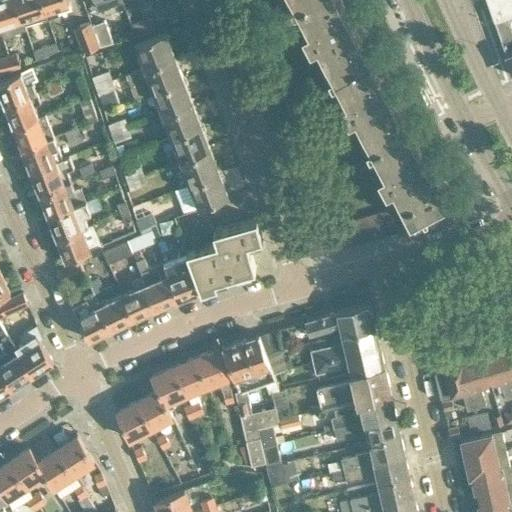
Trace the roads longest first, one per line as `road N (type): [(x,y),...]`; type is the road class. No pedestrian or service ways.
road 1 (residential): [(296,288),(271,191),(202,14)]
road 2 (residential): [(440,511),(382,267)]
road 3 (residential): [(80,374),(296,288)]
road 4 (residential): [(0,187),(80,374)]
road 5 (residential): [(80,374),(138,511)]
road 6 (residential): [(408,0),(466,125)]
road 7 (residential): [(382,267),(511,238)]
road 8 (residential): [(501,110),(453,0)]
